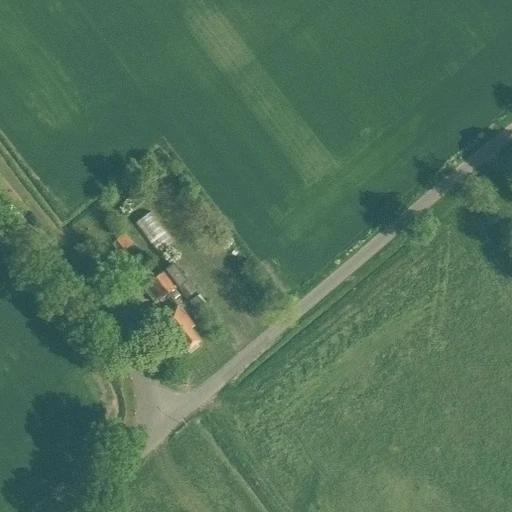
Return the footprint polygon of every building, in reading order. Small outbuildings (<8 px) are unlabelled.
[(155,212),(141,220),(158,251),(173,242),(155,212)] [(186,284),(172,266),(163,273),(176,289),(177,291),(186,284)] [(154,306),(176,289),(163,273),(141,291),(154,306)] [(186,284),(177,291),(185,301),(195,293),(187,283),(186,284)] [(203,305),(197,297),(188,304),(194,312),(203,305)] [(182,355),(197,344),(187,331),(192,328),(176,307),(152,326),(168,346),(173,343),(182,355)]
